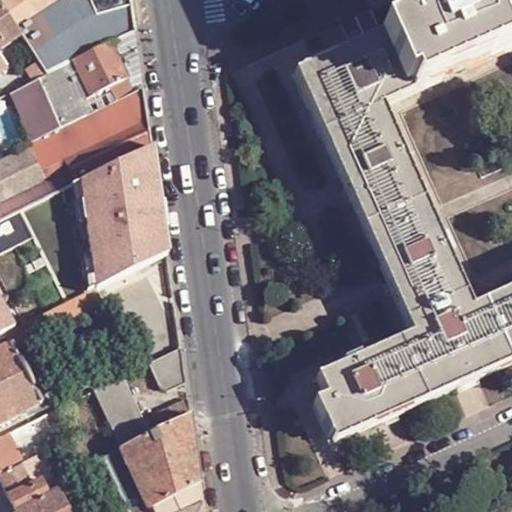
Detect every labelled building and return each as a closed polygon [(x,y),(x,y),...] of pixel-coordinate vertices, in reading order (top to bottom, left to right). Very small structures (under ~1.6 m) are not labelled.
[(0,0),(0,2),(22,36),(48,76),(76,62),(111,44),(136,32),(133,12),(132,4),(119,11),(101,20),(88,0),(0,0)] [(413,22),(381,36),(404,90),(511,41),(502,19),(493,23),(482,0),(461,0),(421,18),(413,22)] [(511,0),(482,0),(493,23),(502,19),(511,41),(511,0)] [(0,99),(1,98),(11,94),(18,90),(39,80),(40,79),(48,76),(22,36),(0,2),(0,99)] [(354,49),(378,102),(399,92),(404,90),(381,36),(375,39),(360,46),(354,49)] [(48,76),(40,79),(65,129),(100,111),(93,98),(129,81),(111,44),(76,62),(48,76)] [(331,160),(363,230),(424,204),(378,102),(354,49),(293,76),(331,160)] [(18,90),(11,94),(32,134),(31,150),(0,165),(0,223),(69,190),(78,185),(152,149),(148,122),(144,89),(100,111),(65,129),(64,129),(39,80),(18,90)] [(152,149),(78,185),(84,229),(88,259),(93,293),(167,257),(159,195),(156,175),(152,149)] [(84,229),(78,185),(69,190),(76,230),(84,229)] [(395,302),(415,347),(475,320),(424,204),(363,230),(395,302)] [(93,293),(88,259),(80,260),(84,297),(93,293)] [(101,308),(93,293),(84,297),(48,316),(54,331),(101,308)] [(511,303),(482,317),(505,370),(511,366),(511,303)] [(0,337),(12,331),(0,307),(0,337)] [(54,331),(48,316),(7,336),(11,346),(14,349),(54,331)] [(467,387),(505,370),(482,317),(475,320),(415,347),(320,390),(331,417),(322,421),(333,448),(384,425),(467,387)] [(0,426),(41,406),(14,349),(11,346),(0,351),(0,426)] [(182,363),(180,350),(148,366),(161,392),(169,394),(185,386),(182,363)] [(147,439),(118,381),(94,393),(123,452),(147,439)] [(190,418),(187,401),(156,417),(154,424),(156,427),(147,432),(150,438),(190,418)] [(65,423),(59,411),(45,418),(51,431),(65,423)] [(150,438),(147,439),(123,452),(88,469),(107,511),(146,511),(149,510),(199,486),(192,434),(190,418),(150,438)] [(50,431),(44,419),(0,440),(7,452),(50,431)] [(7,452),(0,440),(0,479),(16,511),(65,511),(39,458),(12,471),(11,468),(15,467),(7,452)] [(202,511),(201,503),(199,486),(149,510),(150,511),(202,511)]
